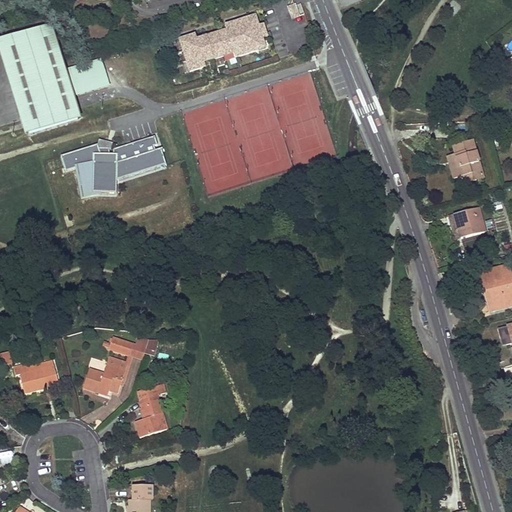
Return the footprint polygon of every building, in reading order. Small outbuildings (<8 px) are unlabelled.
[(298,16),(295,6),(289,8),(292,18),(298,16)] [(260,51),(257,39),(254,30),(251,18),(225,26),(226,31),(197,40),(196,35),(180,40),(190,72),(206,68),(204,63),(233,54),(235,58),(260,51)] [(267,38),(263,25),(258,27),(257,27),(257,29),(254,30),(257,39),(260,38),(261,39),(262,39),(267,38)] [(49,26),(0,42),(29,134),(78,119),(70,93),(88,87),(87,84),(90,83),(91,86),(108,84),(100,60),(63,72),(49,26)] [(265,49),(262,39),(261,39),(260,38),(257,39),(260,51),(265,49)] [(115,152),(110,152),(113,142),(99,139),(98,144),(61,156),(66,170),(76,167),(82,199),(90,197),(117,197),(117,182),(167,166),(162,148),(155,150),(154,147),(158,146),(155,136),(114,149),(115,152)] [(484,179),(472,141),(453,146),(456,156),(458,164),(450,166),(454,179),(464,176),(471,174),(474,181),(484,179)] [(450,166),(458,164),(456,156),(448,159),(450,166)] [(474,181),(471,174),(464,176),(466,184),(474,181)] [(502,209),(501,202),(494,204),(496,211),(502,209)] [(485,232),(478,209),(457,214),(449,216),(452,226),(460,223),(462,229),(459,230),(461,239),(485,232)] [(496,232),(493,220),(485,222),(489,234),(496,232)] [(461,239),(459,230),(462,229),(460,223),(452,226),(456,240),(461,239)] [(511,305),(511,281),(508,267),(480,275),(485,291),(487,290),(493,311),(511,305)] [(493,311),(487,290),(485,291),(490,312),(493,311)] [(511,326),(497,330),(500,340),(504,339),(506,346),(509,345),(511,344),(511,326)] [(144,353),(148,341),(138,336),(135,346),(113,339),(111,345),(110,348),(109,350),(129,356),(132,357),(142,360),(144,353)] [(154,356),(159,341),(148,341),(144,353),(154,356)] [(12,364),(9,352),(0,354),(0,361),(2,367),(12,364)] [(125,384),(132,357),(129,356),(126,363),(127,363),(124,370),(125,370),(121,383),(125,384)] [(121,383),(125,370),(124,370),(127,363),(126,363),(110,358),(108,365),(107,365),(104,375),(89,370),(84,389),(98,393),(100,388),(109,391),(118,394),(121,383)] [(30,372),(54,366),(53,362),(29,368),(30,372)] [(45,385),(58,382),(54,366),(30,372),(29,368),(28,364),(14,368),(16,376),(20,375),(25,395),(47,389),(45,385)] [(168,430),(157,396),(165,394),(162,385),(138,393),(141,401),(140,401),(145,419),(136,422),(140,439),(168,430)] [(150,511),(151,501),(153,501),(153,487),(133,487),(133,501),(129,501),(128,511),(150,511)]
